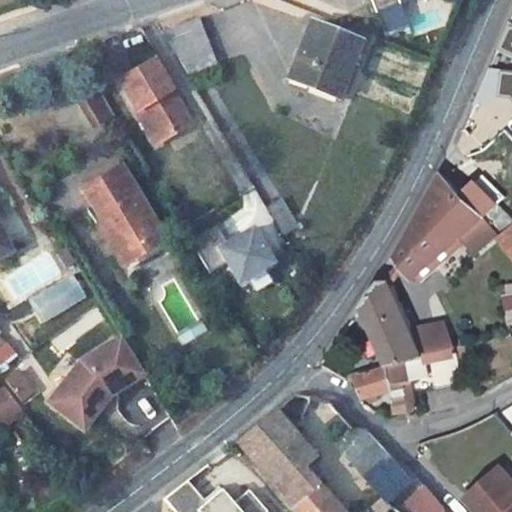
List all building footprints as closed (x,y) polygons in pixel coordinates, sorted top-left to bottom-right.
[(406,0),(370,0),(375,12),(406,0)] [(209,52),(196,18),(159,32),(179,64),(209,52)] [(308,20),(286,76),(306,85),(310,76),(338,87),(358,40),(308,20)] [(214,64),(209,52),(179,64),(185,75),(214,64)] [(150,58),(114,79),(133,111),(138,108),(157,141),(188,123),(150,58)] [(95,84),(79,93),(98,123),(113,114),(95,84)] [(138,108),(133,111),(152,144),(157,141),(138,108)] [(116,158),(78,181),(97,213),(102,210),(123,243),(111,249),(116,258),(144,241),(141,236),(158,226),(116,158)] [(464,194),(445,174),(439,183),(424,212),(454,245),(464,236),(486,217),(464,194)] [(479,180),(464,194),(486,217),(500,205),(479,180)] [(294,226),(277,199),(264,206),(281,233),(294,226)] [(511,218),(500,205),(486,217),(496,236),(511,222),(511,218)] [(97,213),(91,216),(111,249),(123,243),(102,210),(97,213)] [(424,212),(400,256),(418,277),(454,245),(424,212)] [(486,217),(464,236),(478,252),(490,241),(496,236),(486,217)] [(272,260),(252,226),(226,241),(216,223),(189,239),(208,272),(226,261),(238,281),(272,260)] [(0,245),(8,242),(0,224),(0,245)] [(158,226),(141,236),(144,241),(161,232),(158,226)] [(511,229),(503,237),(511,247),(511,229)] [(80,268),(74,258),(65,264),(71,274),(80,268)] [(394,278),(385,278),(368,304),(392,362),(410,358),(428,354),(417,328),(414,321),(394,278)] [(447,322),(417,328),(428,354),(459,348),(447,322)] [(6,339),(0,344),(0,366),(17,351),(6,339)] [(150,380),(128,345),(88,369),(68,396),(82,416),(76,424),(92,437),(113,409),(109,406),(118,395),(120,399),(150,380)] [(416,394),(466,384),(459,348),(410,358),(414,381),(416,394)] [(391,368),(358,376),(365,397),(394,391),(393,386),(406,382),(414,381),(410,358),(392,362),(389,363),(391,368)] [(21,402),(38,392),(22,366),(5,376),(21,402)] [(22,409),(1,381),(0,382),(0,422),(1,424),(22,409)] [(406,382),(412,415),(420,413),(416,394),(414,381),(406,382)] [(300,390),(236,442),(292,506),(290,508),(289,510),(290,511),(343,511),(299,464),(313,453),(301,439),(335,410),(332,405),(308,396),(306,390),(300,390)] [(118,395),(109,406),(113,409),(120,399),(118,395)] [(82,416),(68,396),(57,410),(76,424),(82,416)] [(341,415),(324,430),(386,499),(387,500),(409,482),(363,430),(354,429),(341,415)] [(511,511),(511,474),(500,461),(463,492),(480,511),(511,511)] [(185,480),(162,497),(174,511),(261,511),(246,492),(230,505),(218,490),(203,502),(185,480)] [(405,511),(444,511),(428,483),(399,500),(405,511)]
